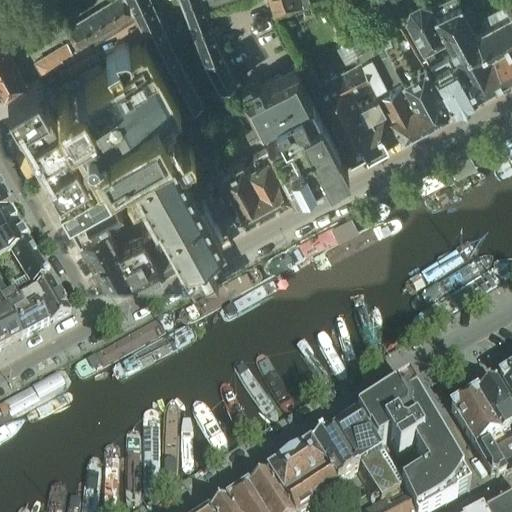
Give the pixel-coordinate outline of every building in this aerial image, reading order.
[(93,43),(136,17),(127,0),(106,0),(65,26),(76,47),(90,38),(93,43)] [(127,0),(136,17),(142,29),(144,29),(157,57),(186,111),(203,101),(174,49),(152,0),(127,0)] [(203,6),(201,0),(185,0),(181,2),(204,62),(219,90),(236,83),(221,52),(209,19),(203,6)] [(298,0),(269,0),(274,15),(300,7),(298,0)] [(475,30),(460,1),(459,0),(441,0),(432,6),(419,2),(408,9),(406,19),(423,51),(446,39),(453,51),(449,53),(452,60),(457,58),(460,56),(478,91),(508,74),(491,42),(483,46),(475,30)] [(491,42),(508,74),(511,72),(511,0),(503,0),(510,12),(475,30),(483,46),(491,42)] [(375,21),(426,119),(449,106),(426,64),(412,72),(389,28),(399,23),(393,11),(375,21)] [(377,92),(401,132),(426,119),(375,21),(370,23),(372,28),(350,39),(361,59),(377,92)] [(4,96),(6,95),(37,77),(31,67),(21,72),(0,35),(0,90),(4,96)] [(34,60),(36,64),(42,75),(64,62),(61,57),(72,50),(67,41),(34,60)] [(92,63),(53,86),(95,156),(120,141),(162,216),(182,254),(189,251),(198,246),(222,233),(214,219),(153,108),(170,99),(141,46),(135,50),(134,50),(133,50),(133,51),(133,52),(132,52),(132,53),(132,54),(132,55),(127,58),(125,55),(126,54),(127,54),(127,53),(128,53),(128,52),(128,51),(129,51),(129,50),(129,49),(129,48),(129,47),(128,47),(128,46),(128,45),(127,45),(127,44),(126,44),(125,44),(125,43),(124,43),(123,43),(122,43),(121,43),(120,44),(113,46),(106,48),(89,58),(92,63)] [(432,70),(451,105),(478,91),(460,56),(457,58),(452,60),(449,53),(437,59),(433,52),(425,56),(432,70)] [(374,147),(401,132),(377,92),(361,59),(333,75),(374,147)] [(320,180),(348,164),(297,66),(260,83),(257,77),(238,86),(262,132),(269,146),(283,172),(294,194),(320,180)] [(319,82),(310,66),(303,70),(312,87),(350,160),(374,147),(333,75),(319,82)] [(37,77),(6,95),(7,96),(7,97),(17,113),(14,115),(15,116),(23,131),(26,129),(32,139),(28,141),(41,164),(45,162),(51,171),(47,174),(60,198),(97,176),(95,173),(37,77)] [(254,160),(246,165),(270,207),(290,196),(279,174),(283,172),(269,146),(252,155),(254,160)] [(236,225),(270,207),(246,165),(241,158),(218,171),(237,206),(228,211),(236,225)] [(101,174),(97,176),(60,198),(59,198),(68,212),(110,190),(101,174)] [(68,212),(79,234),(105,218),(128,204),(119,186),(110,190),(68,212)] [(0,215),(9,210),(0,194),(0,215)] [(105,218),(79,234),(93,258),(109,248),(117,243),(111,232),(124,224),(119,215),(130,208),(128,204),(105,218)] [(111,232),(117,243),(136,278),(162,265),(143,229),(142,226),(139,227),(130,208),(119,215),(124,224),(111,232)] [(0,237),(19,227),(9,210),(0,215),(0,237)] [(143,229),(162,265),(182,254),(162,216),(142,226),(143,229)] [(19,227),(0,237),(0,261),(10,256),(29,245),(19,227)] [(93,258),(112,292),(136,278),(117,243),(109,248),(93,258)] [(21,274),(40,263),(29,245),(10,256),(21,274)] [(29,288),(49,278),(40,263),(21,274),(29,288)] [(35,310),(46,328),(70,315),(51,282),(18,301),(25,315),(35,310)] [(0,314),(18,344),(46,328),(35,310),(25,315),(18,301),(14,295),(6,299),(0,288),(0,314)] [(0,353),(18,344),(0,314),(0,353)] [(511,375),(498,384),(511,405),(511,375)] [(499,441),(509,435),(511,433),(511,418),(494,387),(475,398),(499,441)] [(398,493),(400,498),(408,511),(438,511),(469,493),(406,390),(356,420),(375,454),(387,447),(397,463),(412,454),(425,476),(399,492),(398,493)] [(475,452),(499,441),(475,398),(450,413),(475,452)] [(375,454),(356,420),(333,435),(377,511),(400,498),(398,493),(399,492),(375,454)] [(488,446),(505,475),(506,476),(511,472),(511,433),(509,435),(499,441),(488,446)] [(376,511),(377,511),(333,435),(309,450),(336,495),(345,511),(376,511)] [(497,480),(505,475),(488,446),(475,452),(474,453),(490,478),(490,479),(492,480),(497,481),(497,480)] [(310,511),(336,495),(309,450),(267,479),(287,511),(310,511)] [(287,511),(267,479),(249,491),(262,511),(287,511)] [(262,511),(249,491),(246,492),(240,496),(228,504),(232,511),(262,511)] [(408,511),(400,498),(377,511),(376,511),(408,511)] [(511,511),(511,503),(496,511),(511,511)]
